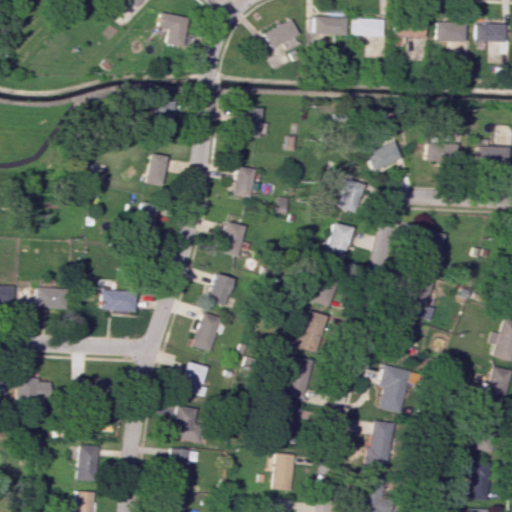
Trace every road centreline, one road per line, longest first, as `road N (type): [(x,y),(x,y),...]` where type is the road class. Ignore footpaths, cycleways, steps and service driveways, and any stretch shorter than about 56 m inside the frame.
road 1 (residential): [(225,10),(204,65),(187,220),(130,422),(123,511)]
road 2 (residential): [(320,511),(333,393),(386,213)]
road 3 (residential): [(146,348),(0,341)]
road 4 (residential): [(511,198),(409,193),(393,196),(386,213)]
